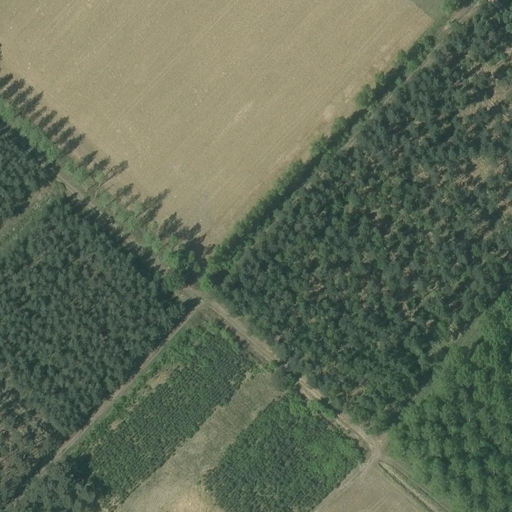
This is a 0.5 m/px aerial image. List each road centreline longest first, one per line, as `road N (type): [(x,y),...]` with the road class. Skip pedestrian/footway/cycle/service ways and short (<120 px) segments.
road 1 (track): [(318,511),(367,463),(369,440),(0,126)]
road 2 (track): [(202,299),(2,511)]
